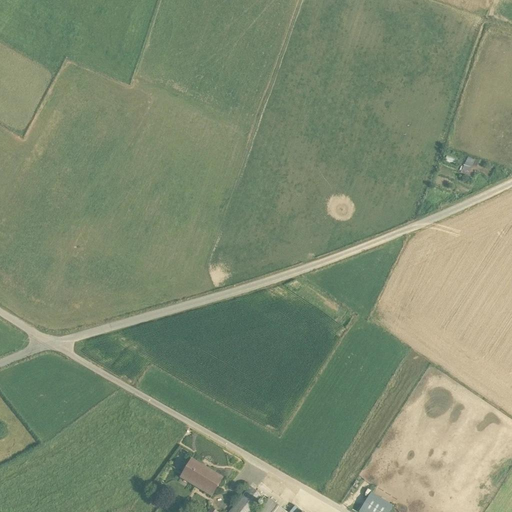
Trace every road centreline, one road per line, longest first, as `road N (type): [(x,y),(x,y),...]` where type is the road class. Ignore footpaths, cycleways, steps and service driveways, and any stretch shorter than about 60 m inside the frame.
road 1 (unclassified): [(50,346),(308,269),(511,185)]
road 2 (unclassified): [(50,346),(338,511)]
